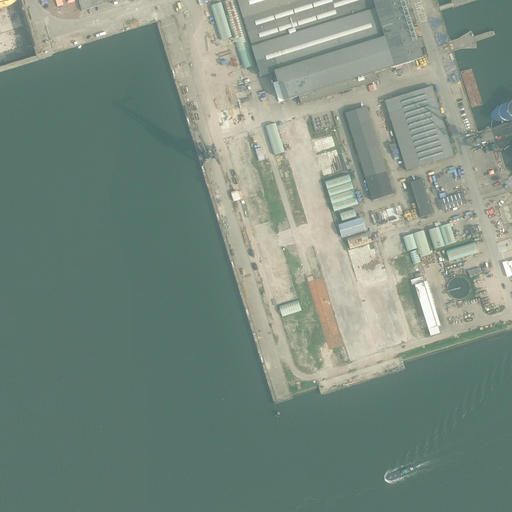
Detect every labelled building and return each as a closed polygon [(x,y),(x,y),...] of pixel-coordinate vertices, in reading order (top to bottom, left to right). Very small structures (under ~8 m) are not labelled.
[(105,4),(103,0),(78,0),(82,11),(105,4)] [(235,0),(231,0),(223,3),(243,70),(255,66),(235,0)] [(406,0),(237,0),(261,77),(270,74),(279,102),(299,96),(301,105),(378,81),(376,73),(424,58),(406,0)] [(222,3),(211,6),(221,41),(232,37),(222,3)] [(228,75),(211,80),(218,110),(236,105),(228,75)] [(454,156),(433,86),(385,101),(407,171),(454,156)] [(372,200),(394,194),(367,106),(345,113),(372,200)] [(276,124),(266,127),(275,156),(285,153),(276,124)] [(332,136),(314,141),(317,153),(336,147),(332,136)] [(332,167),(322,170),(324,175),(340,171),(339,165),(332,167)] [(349,174),(325,182),(335,212),(359,205),(349,174)] [(410,182),(421,217),(433,213),(422,179),(410,182)] [(463,193),(439,200),(442,211),(467,204),(463,193)] [(405,219),(400,205),(376,212),(381,226),(405,219)] [(342,222),(357,217),(354,210),(340,214),(342,222)] [(356,220),(339,225),(342,237),(366,230),(362,217),(356,218),(356,220)] [(449,224),(439,227),(445,247),(456,243),(449,224)] [(439,227),(429,230),(435,250),(445,247),(439,227)] [(479,236),(476,227),(470,228),(473,237),(479,236)] [(424,230),(413,233),(420,258),(431,254),(424,230)] [(366,233),(347,238),(350,249),(370,243),(366,233)] [(412,235),(403,238),(407,252),(417,249),(412,235)] [(475,243),(447,251),(450,261),(478,253),(475,243)] [(417,250),(410,252),(414,265),(420,263),(417,250)] [(480,268),(468,272),(470,277),(481,274),(480,268)] [(418,284),(431,325),(439,322),(426,282),(418,284)] [(454,300),(471,295),(468,287),(454,291),(454,293),(452,294),(454,300)] [(298,300),(279,306),(282,317),(302,311),(298,300)]
